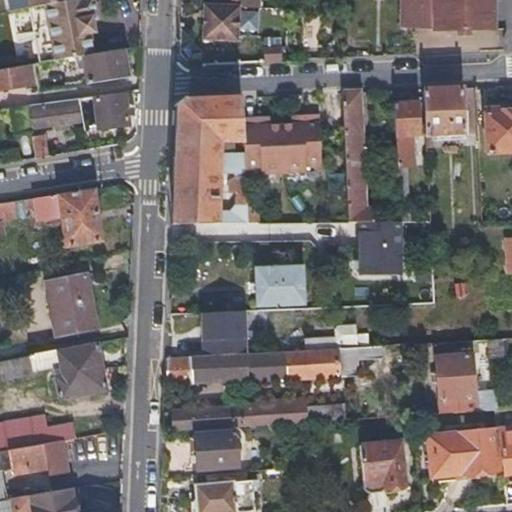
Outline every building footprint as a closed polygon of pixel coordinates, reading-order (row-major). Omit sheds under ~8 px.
[(28,7),(23,8),(33,60),(34,66),(72,59),(78,58),(92,56),(87,35),(93,34),(90,18),(95,18),(91,0),(68,0),(52,3),(28,7)] [(203,5),(201,41),(237,42),(239,7),(259,8),(259,0),(210,0),(210,5),(203,5)] [(400,0),(401,26),(434,25),(433,0),(400,0)] [(433,0),(434,25),(434,33),(458,32),(471,32),(496,31),(494,0),(433,0)] [(264,49),(264,64),(282,63),(281,49),(264,49)] [(78,58),(80,71),(83,85),(126,78),(121,51),(92,56),(78,58)] [(0,88),(32,83),(30,67),(0,71),(0,88)] [(420,105),(423,136),(451,134),(452,139),(463,139),(458,89),(419,90),(420,105)] [(373,221),(372,215),(371,209),(365,209),(356,94),(339,95),(347,222),(373,221)] [(78,98),(79,104),(80,111),(94,108),(98,130),(127,125),(125,117),(124,109),(122,95),(92,99),(92,97),(78,98)] [(75,105),(79,104),(78,98),(45,103),(45,110),(31,111),(33,127),(53,124),(67,122),(77,121),(75,105)] [(230,211),(223,211),(216,211),(217,169),(231,169),(243,169),(242,155),(218,155),(218,140),(241,140),(238,98),(187,100),(176,113),(173,224),(246,223),(246,203),(238,202),(237,203),(230,211)] [(423,140),(423,136),(420,105),(392,107),(394,142),(396,158),(396,166),(407,166),(414,165),(412,140),(423,140)] [(25,106),(17,107),(9,108),(14,135),(30,133),(25,106)] [(83,132),(98,130),(94,108),(80,111),(83,132)] [(511,152),(511,110),(483,112),(486,154),(511,152)] [(33,156),(39,155),(45,154),(42,136),(30,137),(33,156)] [(383,159),(396,158),(394,142),(382,142),(383,159)] [(408,188),(407,166),(396,166),(398,201),(399,212),(410,212),(408,188)] [(237,189),(244,189),(243,169),(231,169),(231,189),(237,189)] [(471,201),(479,200),(478,183),(469,183),(471,201)] [(36,219),(48,218),(59,216),(64,245),(103,240),(95,188),(33,198),(34,208),(36,219)] [(244,189),(237,189),(237,203),(238,202),(246,203),(244,189)] [(25,209),(34,208),(33,198),(24,199),(25,209)] [(386,215),(399,214),(399,212),(398,201),(386,202),(386,215)] [(296,263),(275,264),(255,266),(258,306),(300,303),(296,263)] [(86,271),(66,276),(45,280),(57,332),(97,322),(86,271)] [(339,338),(339,346),(360,345),(359,326),(338,328),(339,338)] [(504,356),(503,337),(492,338),(494,351),(494,357),(504,356)] [(308,340),(309,348),(339,346),(339,338),(308,340)] [(482,352),(494,351),(492,338),(481,338),(482,352)] [(58,368),(59,373),(60,378),(54,379),(57,401),(106,392),(100,343),(23,357),(26,374),(58,368)] [(246,380),(253,381),(260,383),(357,377),(356,357),(382,356),(381,344),(360,345),(339,346),(309,348),(168,356),(167,385),(246,380)] [(473,352),(470,352),(468,353),(467,347),(437,349),(442,411),(476,408),(473,352)] [(8,377),(26,374),(23,357),(5,361),(6,366),(8,377)] [(485,397),(485,407),(497,406),(497,396),(485,397)] [(305,398),(286,400),(267,401),(257,405),(172,413),(175,432),(307,421),(305,407),(305,398)] [(348,404),(305,407),(307,421),(349,418),(348,404)] [(52,425),(50,418),(49,411),(0,420),(0,449),(61,439),(81,435),(78,419),(52,425)] [(501,472),(511,471),(511,422),(498,423),(501,472)] [(491,423),(458,425),(426,427),(429,477),(493,473),(491,423)] [(361,487),(381,486),(401,484),(398,431),(356,434),(361,487)] [(238,469),(236,452),(234,434),(197,438),(201,473),(238,469)] [(66,468),(61,439),(0,449),(0,460),(0,461),(12,460),(13,463),(29,461),(30,466),(47,463),(48,471),(66,468)] [(194,488),(195,495),(195,502),(190,503),(190,511),(253,511),(251,483),(194,488)] [(4,500),(0,500),(0,511),(73,511),(73,505),(93,501),(90,485),(4,500)]
